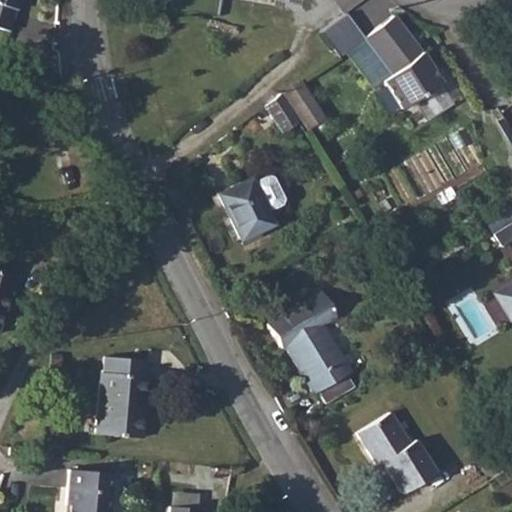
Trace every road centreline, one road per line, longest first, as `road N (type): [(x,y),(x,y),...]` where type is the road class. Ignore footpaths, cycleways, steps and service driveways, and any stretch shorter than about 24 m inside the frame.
road 1 (tertiary): [(310,511),(151,218)]
road 2 (track): [(299,14),(305,50),(298,62),(262,82),(136,188)]
road 3 (residential): [(0,418),(37,341),(151,218)]
road 4 (tertiary): [(151,218),(95,82),(83,0)]
